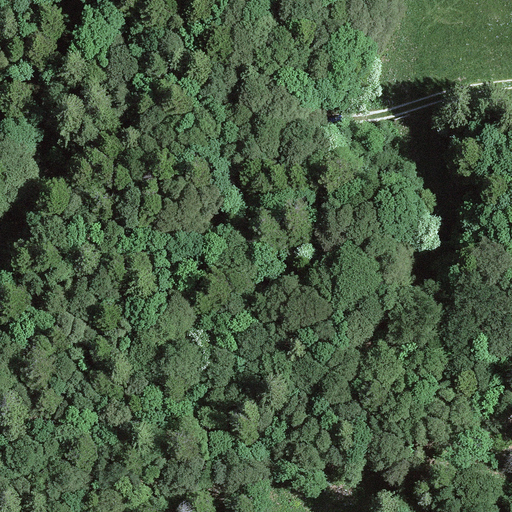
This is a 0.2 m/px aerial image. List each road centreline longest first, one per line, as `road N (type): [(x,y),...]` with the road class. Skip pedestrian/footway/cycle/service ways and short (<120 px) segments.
road 1 (track): [(0,252),(91,163),(176,131),(240,118),(338,124),(511,86)]
road 2 (track): [(511,475),(407,483),(348,511)]
